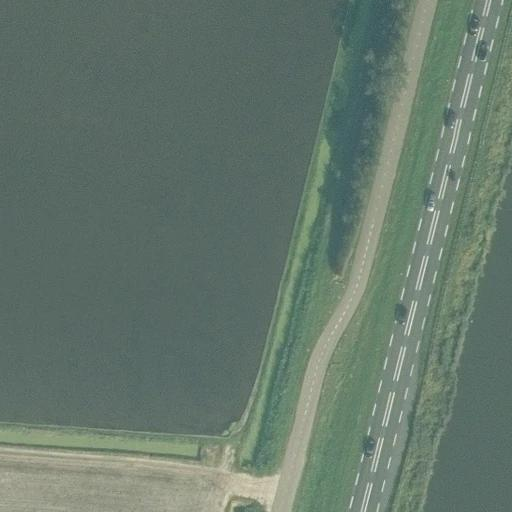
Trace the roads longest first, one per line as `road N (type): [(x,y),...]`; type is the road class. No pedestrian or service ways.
road 1 (unclassified): [(280,511),(313,370),(362,268),(427,0)]
road 2 (primary): [(363,511),(489,0)]
road 3 (track): [(0,451),(225,478),(218,511)]
road 4 (track): [(225,478),(255,356)]
